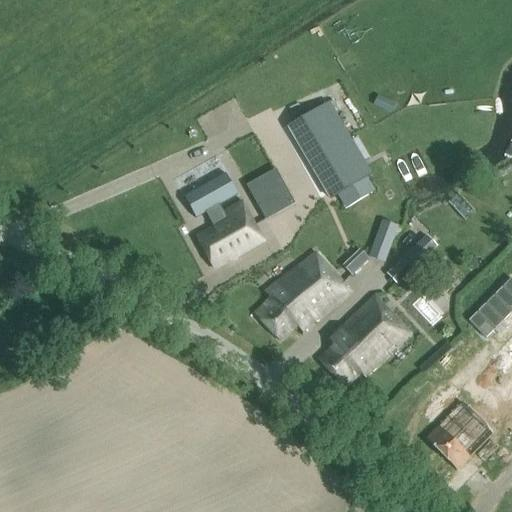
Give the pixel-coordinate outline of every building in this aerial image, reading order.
[(372,174),(330,101),(289,125),(331,198),(372,174)] [(215,267),(263,239),(242,202),(222,213),(217,206),(237,195),(224,173),(183,197),(195,218),(204,213),(213,228),(197,236),(215,267)] [(293,203),(280,180),(250,197),(263,220),(293,203)] [(396,286),(437,247),(427,235),(385,275),(396,286)] [(369,260),(359,249),(342,265),(352,276),(369,260)] [(255,312),(280,339),(296,324),(303,332),(350,289),(316,252),(269,295),(271,297),(255,312)] [(491,286),(503,297),(511,285),(511,267),(510,266),(491,286)] [(344,387),(359,372),(365,377),(387,357),(385,353),(392,346),(396,348),(410,335),(374,297),(328,340),(334,346),(318,361),(344,387)] [(461,369),(495,336),(479,319),(431,364),(446,379),(459,367),(461,369)] [(488,364),(502,376),(511,362),(511,360),(499,350),(488,364)] [(457,471),(493,433),(462,402),(425,440),(457,471)]
